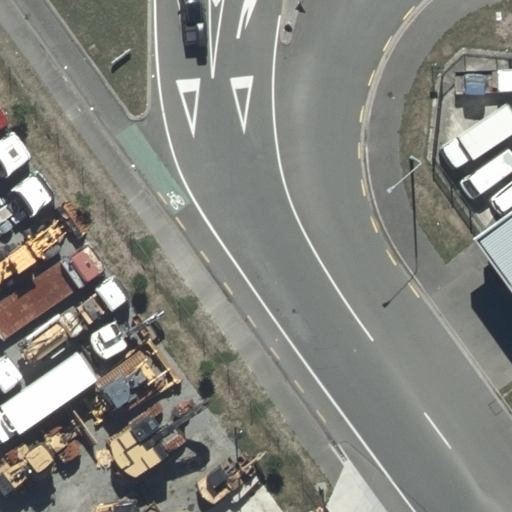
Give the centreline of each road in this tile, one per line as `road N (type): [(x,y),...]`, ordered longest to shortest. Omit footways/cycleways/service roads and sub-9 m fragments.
road 1 (secondary): [(499,511),(320,269)]
road 2 (secondary): [(320,269),(257,175),(226,99),(218,0)]
road 3 (secondary): [(346,0),(314,95),(308,145),(320,269)]
